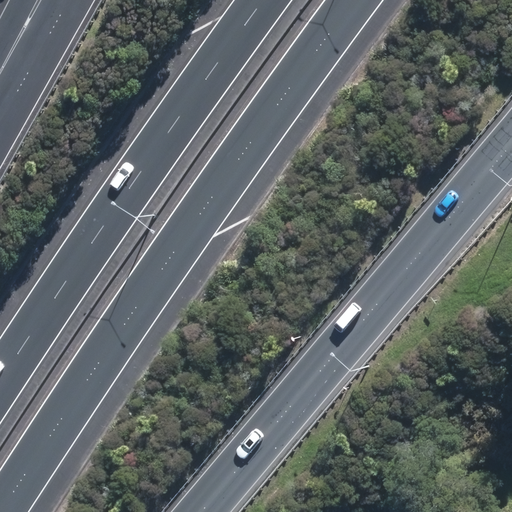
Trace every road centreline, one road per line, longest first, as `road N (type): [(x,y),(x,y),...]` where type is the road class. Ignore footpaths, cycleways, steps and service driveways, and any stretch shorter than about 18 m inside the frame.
road 1 (motorway): [(351,0),(0,508)]
road 2 (motorway): [(511,150),(200,511)]
road 3 (motorway): [(0,375),(259,0)]
